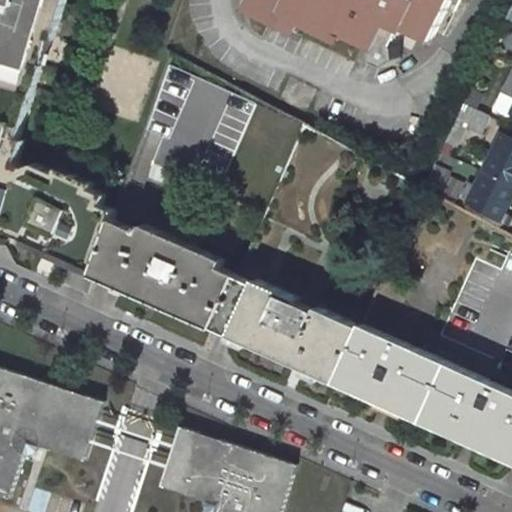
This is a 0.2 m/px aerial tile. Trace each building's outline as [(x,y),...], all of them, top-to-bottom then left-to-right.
[(99,262),(117,209),(105,203),(109,194),(95,187),(58,171),(38,162),(31,165),(20,162),(27,139),(22,138),(44,64),(62,0),(0,0),(0,211),(4,213),(1,225),(8,229),(65,254),(67,248),(99,262)] [(306,17),(345,36),(349,28),(379,43),(378,46),(380,60),(390,64),(401,57),(400,44),(398,44),(407,26),(419,0),(254,0),(252,5),(257,13),(268,12),(273,21),(284,20),(289,29),(301,28),(306,17)] [(419,0),(407,26),(431,38),(449,0),(419,0)] [(171,71),(156,128),(171,132),(167,148),(183,152),(188,133),(226,143),(233,114),(249,118),(255,93),(171,71)] [(496,97),(474,86),(465,103),(487,114),(496,97)] [(483,133),(491,115),(487,114),(465,103),(447,140),(458,145),(468,125),(483,133)] [(511,139),(502,135),(484,172),(511,185),(511,139)] [(448,170),(436,164),(424,187),(436,193),(448,170)] [(504,212),(511,195),(511,185),(484,172),(476,188),(470,185),(464,198),(470,201),(467,206),(499,222),(499,221),(504,224),(508,215),(504,212)] [(197,194),(177,185),(166,208),(186,217),(197,194)] [(117,209),(99,262),(95,272),(96,272),(97,272),(120,220),(115,218),(118,209),(117,209)] [(144,231),(120,220),(97,272),(217,327),(240,275),(226,268),(229,261),(198,247),(200,241),(185,234),(182,240),(159,229),(151,225),(150,227),(147,226),(144,231)] [(257,282),(240,275),(217,327),(338,381),(340,376),(362,325),(319,306),(318,310),(300,302),(302,298),(259,279),(257,282)] [(511,389),(363,323),(362,325),(340,376),(511,452),(511,389)] [(108,400),(0,365),(0,494),(13,498),(25,459),(27,452),(28,450),(40,444),(42,445),(48,447),(88,460),(105,409),(108,400)] [(284,511),(300,464),(184,425),(164,484),(183,491),(209,500),(220,503),(220,508),(218,511),(284,511)] [(40,444),(28,450),(27,452),(30,454),(38,450),(42,445),(40,444)] [(218,511),(220,508),(220,503),(209,500),(207,506),(209,511),(218,511)]
